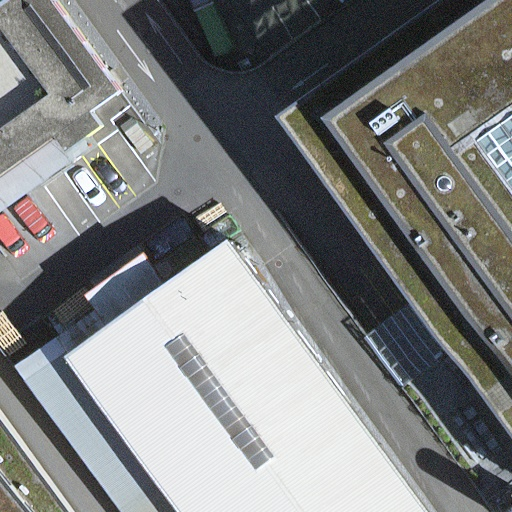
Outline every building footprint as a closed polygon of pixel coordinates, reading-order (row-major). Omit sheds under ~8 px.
[(68,0),(23,0),(0,16),(0,187),(66,141),(75,154),(124,119),(111,100),(126,89),(68,0)] [(0,0),(0,16),(23,0),(0,0)] [(511,0),(462,0),(292,122),(511,426),(511,0)] [(114,329),(30,389),(120,511),(429,511),(236,248),(174,293),(150,261),(95,302),(114,329)] [(32,511),(0,472),(0,511),(32,511)]
